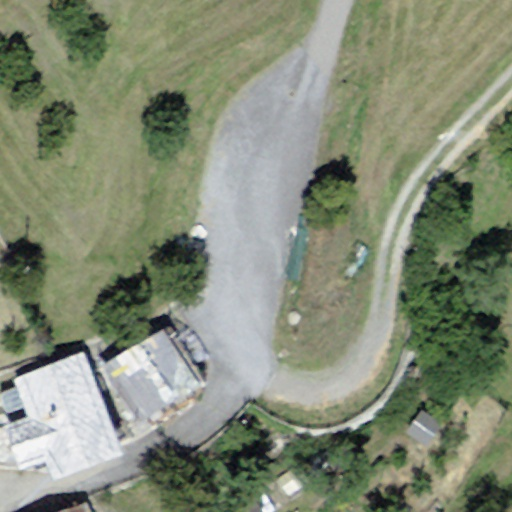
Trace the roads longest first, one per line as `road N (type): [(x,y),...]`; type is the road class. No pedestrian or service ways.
road 1 (residential): [(352,362),(309,385),(284,386),(253,376),(243,345),(272,191),(336,0)]
road 2 (track): [(511,62),(450,124),(382,253),(352,362)]
